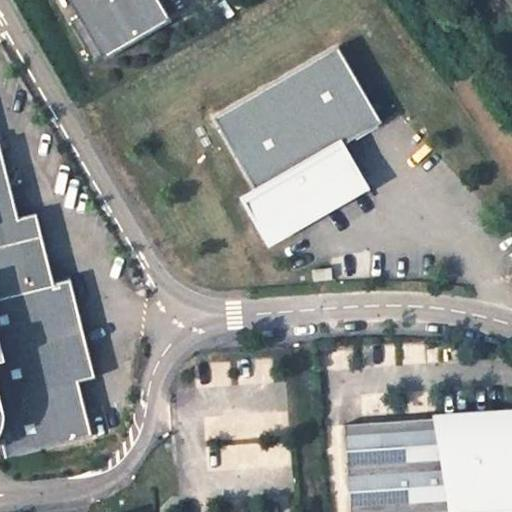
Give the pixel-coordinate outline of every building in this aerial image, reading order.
[(66,0),(78,19),(70,24),(91,61),(99,56),(103,62),(169,24),(165,18),(174,13),(166,0),(66,0)] [(257,194),(342,146),(381,123),(337,47),(213,118),(257,194)] [(0,430),(2,440),(7,457),(92,437),(79,382),(95,378),(72,279),(53,283),(37,213),(17,218),(0,146),(0,430)] [(342,146),(257,194),(244,201),(268,242),(365,186),(342,146)] [(507,414),(344,426),(350,511),(511,511),(511,418),(508,419),(507,414)]
